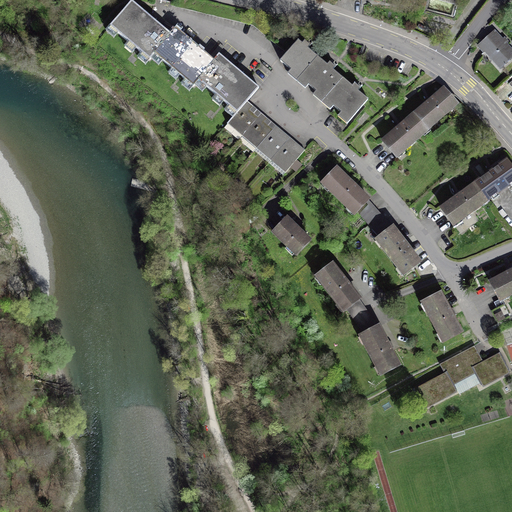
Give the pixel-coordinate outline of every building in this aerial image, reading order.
[(193,8),(199,0),(172,0),(171,4),(193,8)] [(199,0),(193,8),(254,23),(255,12),(206,0),(199,0)] [(164,36),(128,4),(108,26),(144,58),(150,51),(164,36)] [(264,11),(254,23),(286,50),(296,38),(264,11)] [(38,18),(27,16),(26,24),(40,43),(49,36),(45,29),(41,31),(37,25),(38,18)] [(171,28),(164,36),(150,51),(189,86),(195,79),(210,62),(171,28)] [(511,62),(511,53),(497,36),(480,50),(500,73),(511,62)] [(287,76),(295,82),(316,57),(299,42),(282,62),(292,70),(287,76)] [(217,54),(210,62),(195,79),(236,115),(247,102),(258,90),(217,54)] [(312,97),(320,103),(342,78),(316,57),(295,82),(304,90),(309,84),(317,91),(312,97)] [(342,78),(320,103),(330,112),(335,107),(342,113),(339,116),(349,125),(369,101),(342,78)] [(446,84),(416,110),(430,126),(460,100),(446,84)] [(227,124),(241,137),(261,115),(247,102),(236,115),(227,124)] [(416,110),(385,137),(400,153),(430,126),(416,110)] [(241,137),(256,149),(275,127),(261,115),(241,137)] [(256,149),(270,162),(289,140),(275,127),(256,149)] [(270,162),(285,175),(304,153),(289,140),(270,162)] [(507,186),(511,182),(511,163),(507,156),(478,176),(492,196),(507,186)] [(368,200),(335,168),(321,182),(354,214),(368,200)] [(478,176),(442,201),(456,221),(492,196),(478,176)] [(371,204),(359,214),(368,224),(380,215),(371,204)] [(388,225),(380,215),(368,224),(377,234),(388,225)] [(311,241),(289,216),(271,232),(293,257),(311,241)] [(392,228),(376,239),(403,276),(418,265),(392,228)] [(334,262),(314,276),(340,311),(360,297),(334,262)] [(511,265),(491,276),(502,298),(511,292),(511,265)] [(440,293),(421,303),(443,344),(462,334),(440,293)] [(361,303),(348,311),(355,321),(367,313),(361,303)] [(504,304),(491,310),(497,322),(510,317),(504,304)] [(374,323),(367,313),(355,321),(362,331),(374,323)] [(377,327),(360,336),(381,376),(398,367),(377,327)] [(422,384),(431,404),(458,391),(454,383),(478,372),(484,384),(510,371),(501,352),(483,360),(476,345),(441,362),(446,372),(422,384)]
